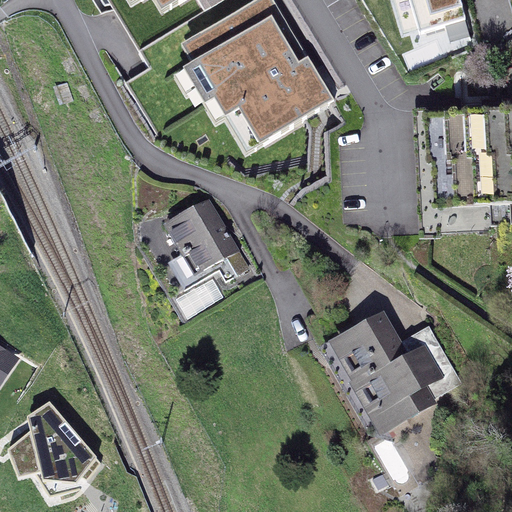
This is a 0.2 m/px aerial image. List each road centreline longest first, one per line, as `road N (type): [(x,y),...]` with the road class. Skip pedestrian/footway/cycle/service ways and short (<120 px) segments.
road 1 (residential): [(57,0),(134,150),(217,195),(265,209),(358,312)]
road 2 (residential): [(298,0),(360,111),(373,204)]
road 3 (track): [(511,327),(416,267),(373,204)]
